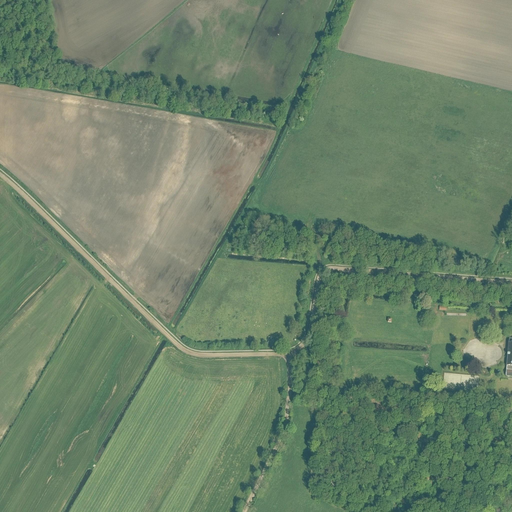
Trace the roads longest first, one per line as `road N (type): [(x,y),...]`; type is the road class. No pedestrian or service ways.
road 1 (track): [(0,174),(190,353),(287,353)]
road 2 (track): [(287,353),(308,335),(318,279),(330,269),(511,283)]
road 3 (track): [(289,391),(280,438),(243,511)]
